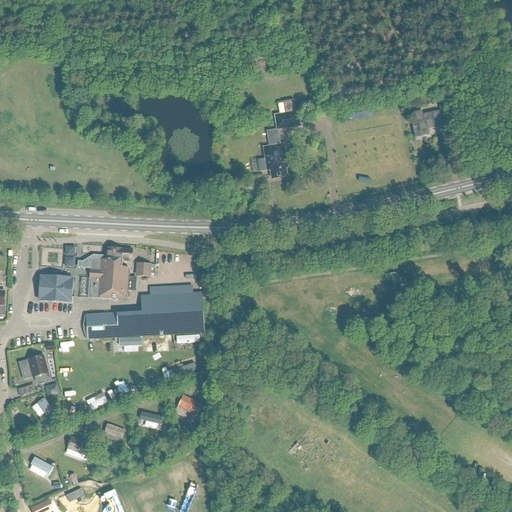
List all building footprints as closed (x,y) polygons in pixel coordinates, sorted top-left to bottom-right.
[(238,93),(248,91),(247,83),(237,85),(238,93)] [(215,112),(224,108),(221,99),(212,103),(215,112)] [(275,116),(277,130),(299,126),(297,113),(295,113),(293,101),(283,103),(285,114),(275,116)] [(412,126),(415,139),(428,136),(427,130),(441,127),(440,121),(450,119),(446,104),(439,105),(441,111),(422,116),(421,112),(414,114),(416,125),(412,126)] [(286,161),(283,145),(264,148),(265,160),(259,161),(261,172),(270,170),(272,179),(287,177),(284,162),(286,161)] [(122,250),(122,249),(108,248),(107,260),(101,259),(101,260),(93,260),(92,271),(90,270),(89,278),(91,279),(90,296),(98,297),(98,298),(111,299),(113,302),(119,299),(126,300),(127,290),(135,291),(136,281),(128,280),(128,271),(122,270),(122,261),(132,262),(132,250),(122,250)] [(178,267),(182,272),(191,264),(186,259),(178,267)] [(151,278),(151,265),(137,264),(136,277),(151,278)] [(195,283),(192,269),(185,271),(188,284),(195,283)] [(43,282),(42,301),(57,302),(57,296),(72,297),(57,296),(58,283),(43,282)] [(83,314),(85,340),(146,338),(147,348),(166,347),(165,338),(175,337),(176,346),(184,345),(184,348),(200,348),(198,294),(140,296),(141,312),(83,314)] [(308,308),(302,311),(304,317),(310,314),(308,308)] [(92,357),(106,357),(106,340),(91,341),(92,357)] [(137,340),(121,342),(122,353),(139,351),(137,340)] [(43,356),(18,363),(23,380),(35,377),(36,383),(48,380),(46,374),(48,373),(43,356)] [(175,378),(197,377),(196,368),(174,369),(175,378)] [(103,393),(81,402),(86,413),(107,405),(103,393)] [(184,396),(178,408),(190,414),(189,418),(194,421),(196,417),(197,417),(202,406),(184,396)] [(31,405),(37,416),(43,413),(48,421),(54,418),(43,398),(31,405)] [(141,420),(150,422),(151,415),(143,413),(141,420)] [(107,425),(103,437),(119,442),(120,439),(122,440),(125,431),(107,425)] [(71,439),(68,449),(89,456),(92,446),(71,439)] [(189,459),(197,471),(205,466),(197,454),(189,459)] [(27,470),(47,478),(53,464),(32,456),(27,470)] [(172,464),(162,466),(165,478),(175,476),(172,464)] [(205,476),(195,478),(197,490),(207,488),(205,476)] [(137,483),(140,498),(149,495),(146,481),(137,483)] [(133,488),(122,492),(126,504),(137,501),(133,488)] [(81,489),(66,496),(69,503),(84,497),(81,489)] [(115,510),(120,507),(112,490),(107,492),(115,510)] [(198,506),(209,504),(207,491),(195,494),(198,506)] [(106,511),(101,493),(94,495),(98,511),(106,511)] [(49,501),(31,510),(32,511),(49,511),(54,510),(49,501)]
